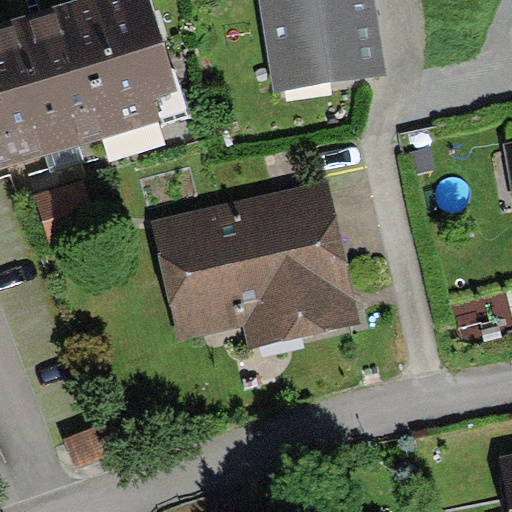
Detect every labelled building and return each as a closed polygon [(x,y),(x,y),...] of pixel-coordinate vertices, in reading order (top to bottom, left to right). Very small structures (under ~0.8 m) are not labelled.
[(156,98),(178,91),(148,0),(78,0),(0,25),(0,173),(163,121),(156,98)] [(262,0),(276,94),(385,78),(373,0),(262,0)] [(325,181),(153,222),(182,347),(243,333),(248,352),(359,325),(325,181)] [(83,185),(37,199),(52,247),(98,234),(83,185)] [(511,511),(511,456),(500,459),(510,511),(511,511)]
